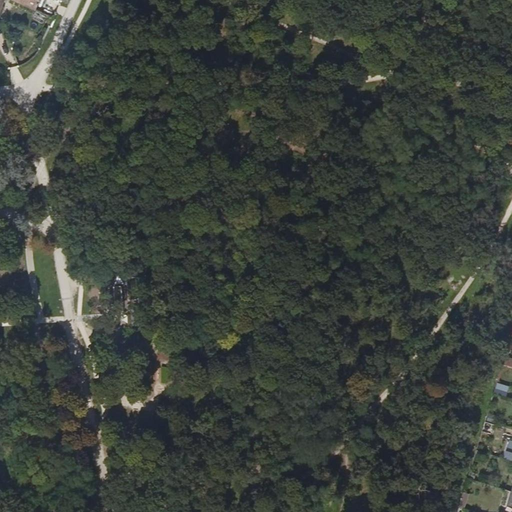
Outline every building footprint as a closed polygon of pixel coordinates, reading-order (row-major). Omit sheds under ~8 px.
[(0,0),(0,10),(5,0),(11,0),(33,11),(38,0),(0,0)] [(55,14),(43,8),(40,14),(53,20),(55,14)] [(125,278),(128,301),(137,300),(135,277),(125,278)] [(112,313),(123,313),(121,286),(113,287),(114,305),(111,305),(112,312),(112,313)] [(138,309),(130,309),(131,327),(139,326),(138,309)] [(511,359),(504,358),(502,365),(511,367),(511,359)] [(495,386),(493,392),(503,395),(505,389),(495,386)] [(499,425),(501,418),(487,414),(485,421),(499,425)] [(496,435),(499,425),(485,421),(482,431),(496,435)]
